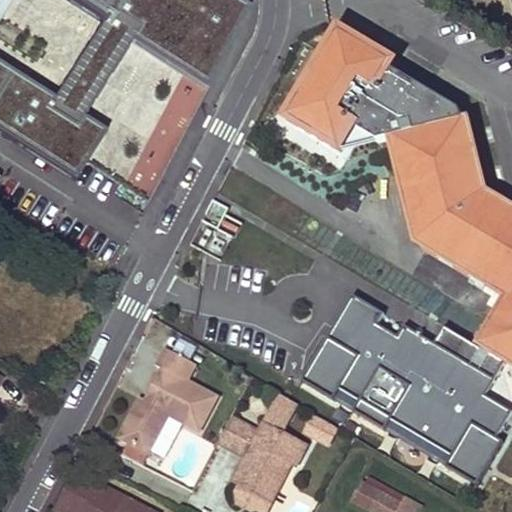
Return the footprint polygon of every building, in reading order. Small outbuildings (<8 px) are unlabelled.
[(0,0),(0,137),(74,184),(105,134),(82,119),(130,44),(101,25),(53,101),(0,67),(0,21),(13,0),(0,0)] [(60,0),(101,25),(130,44),(206,92),(211,81),(84,0),(60,0)] [(238,3),(233,0),(84,0),(211,81),(230,43),(221,39),(238,3)] [(247,9),(238,3),(221,39),(230,43),(247,9)] [(413,126),(415,135),(437,129),(435,122),(455,117),(453,105),(338,37),(325,59),(343,69),(330,92),(387,126),(389,132),(413,126)] [(343,69),(325,59),(312,81),(330,92),(343,69)] [(457,124),(455,117),(435,122),(437,129),(457,124)] [(511,212),(485,197),(467,122),(457,124),(437,129),(415,135),(394,140),(420,246),(511,301),(483,348),(511,364),(511,212)] [(415,135),(413,126),(389,132),(391,141),(394,140),(415,135)] [(226,215),(218,230),(234,238),(241,223),(226,215)] [(335,342),(360,299),(355,296),(329,339),(335,342)] [(481,351),(482,350),(446,328),(436,345),(406,327),(399,337),(380,325),(386,315),(360,299),(335,342),(329,339),(302,383),(335,402),(341,391),(360,403),(353,413),(385,433),(392,422),(452,458),(445,469),(477,488),(504,444),(497,440),(511,415),(511,413),(486,398),(506,366),(481,351)] [(175,336),(166,351),(196,366),(204,351),(175,336)] [(200,432),(217,399),(187,383),(196,366),(166,351),(158,368),(163,371),(160,376),(162,382),(154,396),(158,398),(154,406),(141,399),(120,440),(149,455),(170,417),(200,432)] [(259,433),(233,419),(219,445),(245,459),(239,472),(243,474),(237,486),(239,487),(272,505),(292,467),(297,469),(308,448),(281,434),(296,405),(279,395),(259,433)] [(313,418),(304,435),(329,449),(339,431),(313,418)] [(358,428),(349,422),(344,430),(353,435),(358,428)] [(147,511),(71,473),(51,511),(52,511),(147,511)] [(367,479),(364,487),(378,494),(382,487),(367,479)] [(268,511),(272,505),(239,487),(236,494),(237,508),(245,511),(268,511)] [(353,507),(364,511),(369,511),(378,494),(364,487),(353,507)] [(398,511),(405,499),(382,487),(369,511),(398,511)] [(467,504),(471,496),(462,491),(458,498),(467,504)] [(405,499),(398,511),(421,511),(424,508),(405,499)]
